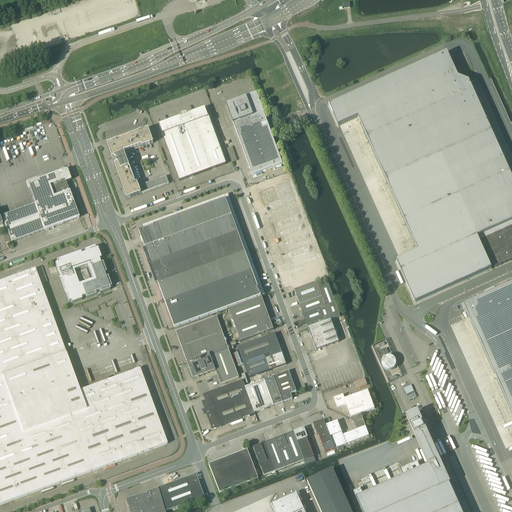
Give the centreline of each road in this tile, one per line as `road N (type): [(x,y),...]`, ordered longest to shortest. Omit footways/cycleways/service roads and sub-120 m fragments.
road 1 (unclassified): [(192,453),(308,407),(313,391),(235,186),(220,184),(115,223)]
road 2 (secondary): [(259,8),(67,90)]
road 3 (secondary): [(70,99),(263,23)]
road 4 (unclassified): [(263,23),(310,111),(310,91),(273,18)]
road 5 (unclassified): [(192,453),(131,275)]
road 6 (unclassified): [(59,102),(107,225)]
road 7 (unclassified): [(115,223),(70,99)]
